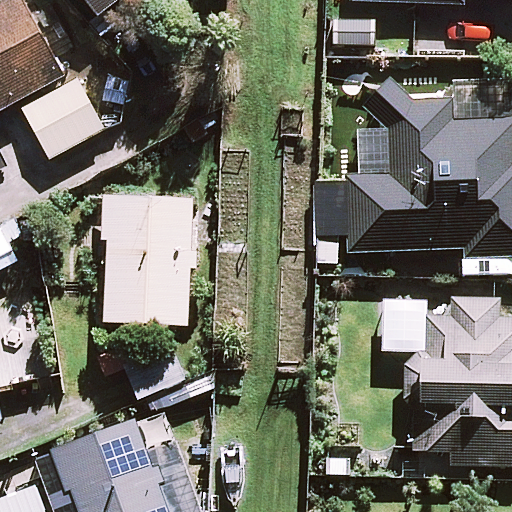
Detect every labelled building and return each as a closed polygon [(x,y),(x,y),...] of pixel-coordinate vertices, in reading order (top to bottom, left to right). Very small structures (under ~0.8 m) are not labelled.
[(83,0),(105,28),(140,0),(83,0)] [(469,0),(356,0),(356,9),(469,13),(469,0)] [(0,127),(73,88),(28,6),(0,21),(0,127)] [(377,23),(333,21),(331,47),(376,49),(377,23)] [(368,113),(394,138),(396,179),(354,181),(356,258),(469,255),(470,266),(511,264),(511,123),(460,126),(459,106),(420,107),(395,84),(368,113)] [(86,85),(28,116),(58,170),(116,139),(86,85)] [(197,340),(202,214),(111,211),(110,254),(116,254),(113,337),(197,340)] [(458,322),(433,321),(432,357),(425,357),(412,369),(411,406),(422,418),(420,458),(458,459),(457,472),(511,473),(511,323),(509,323),(509,306),(502,306),(459,304),(458,322)] [(132,375),(147,410),(194,390),(179,355),(132,375)] [(0,433),(9,432),(0,386),(0,433)] [(172,511),(143,432),(60,462),(76,505),(81,503),(84,511),(172,511)] [(49,511),(44,496),(0,511),(49,511)]
